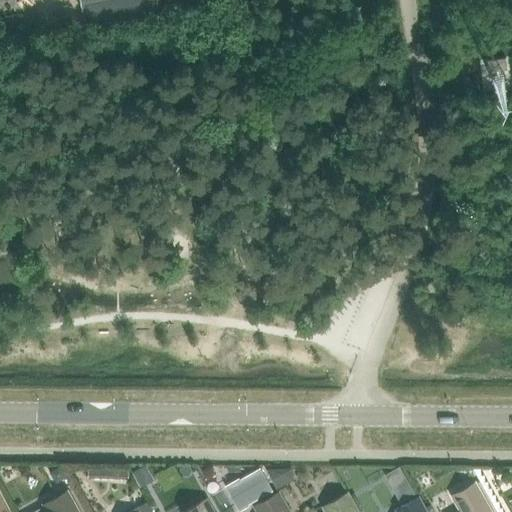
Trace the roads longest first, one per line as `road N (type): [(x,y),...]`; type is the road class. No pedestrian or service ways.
road 1 (unknown): [(424,183),(260,163),(0,178)]
road 2 (residential): [(406,0),(424,183),(412,252),(371,357)]
road 3 (secondary): [(304,415),(0,412)]
road 4 (secondary): [(364,416),(511,417)]
